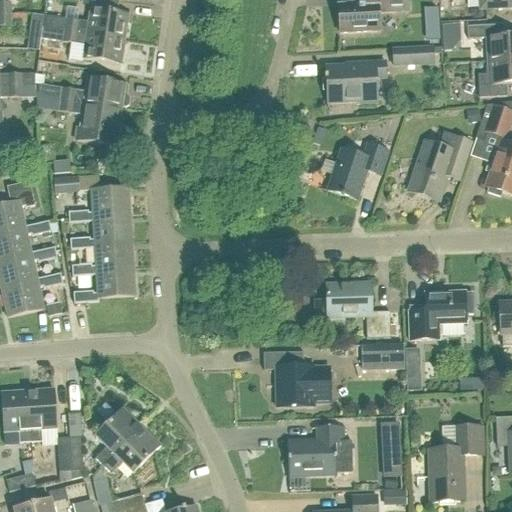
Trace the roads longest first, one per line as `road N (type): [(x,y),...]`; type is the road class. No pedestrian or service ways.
road 1 (residential): [(163,253),(511,239)]
road 2 (residential): [(165,125),(258,116),(292,0)]
road 3 (unclassified): [(239,511),(181,392),(169,344)]
road 4 (unclassified): [(169,344),(0,357)]
road 5 (unclassified): [(163,253),(165,125)]
road 6 (unclassified): [(165,125),(176,0)]
